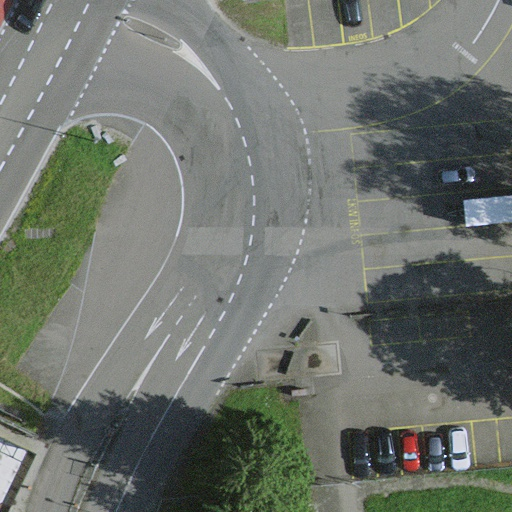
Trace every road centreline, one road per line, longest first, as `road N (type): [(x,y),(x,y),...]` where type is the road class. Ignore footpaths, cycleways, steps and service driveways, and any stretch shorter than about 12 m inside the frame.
road 1 (residential): [(244,132),(254,173),(247,239),(110,473)]
road 2 (residential): [(492,0),(473,28),(405,76),(244,132)]
road 3 (residential): [(79,0),(184,49),(229,99),(244,132)]
road 4 (secondary): [(74,0),(0,138)]
